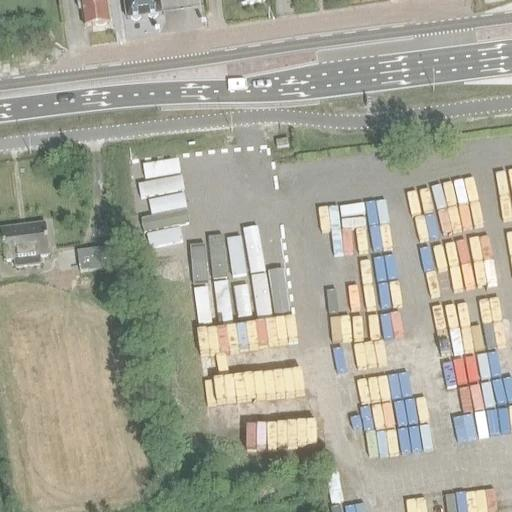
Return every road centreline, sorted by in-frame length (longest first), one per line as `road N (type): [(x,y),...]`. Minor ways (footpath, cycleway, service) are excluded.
road 1 (primary): [(0,111),(323,81)]
road 2 (primary): [(439,27),(155,66)]
road 3 (unclassified): [(278,116),(0,145)]
road 4 (unclassified): [(436,6),(172,44)]
road 5 (primary): [(323,81),(511,57)]
road 6 (primary): [(323,81),(345,56),(441,42),(439,27)]
